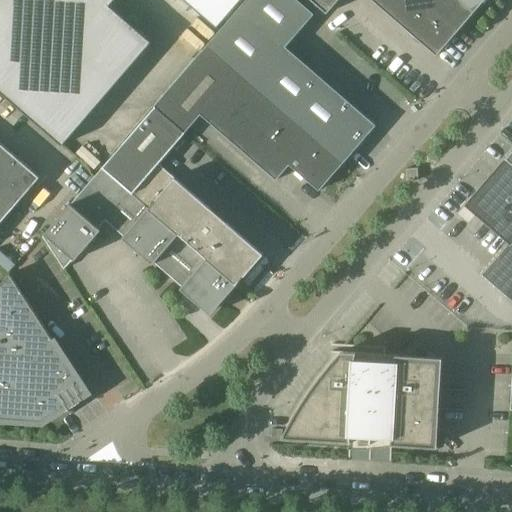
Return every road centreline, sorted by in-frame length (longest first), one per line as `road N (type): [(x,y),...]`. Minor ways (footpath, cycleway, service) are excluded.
road 1 (unclassified): [(462,87),(259,319)]
road 2 (unclassified): [(294,345),(494,114)]
road 3 (unknown): [(458,501),(458,367),(355,274)]
road 4 (unclassified): [(511,504),(244,488)]
road 5 (unclassified): [(259,319),(57,474)]
road 6 (unclassified): [(244,488),(57,474)]
road 7 (unclassified): [(244,488),(249,416),(294,345)]
road 8 (unknown): [(324,245),(209,145)]
road 9 (unknown): [(177,387),(95,270)]
